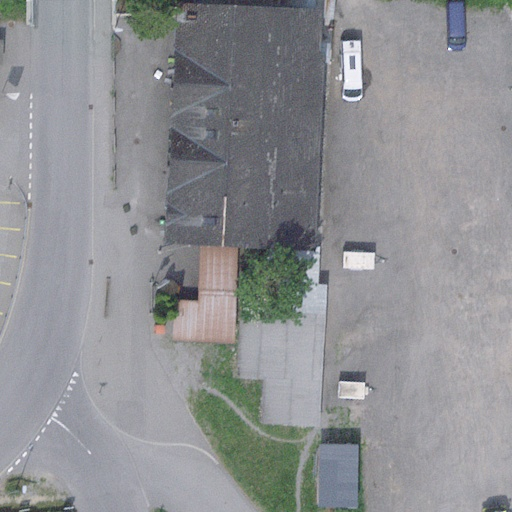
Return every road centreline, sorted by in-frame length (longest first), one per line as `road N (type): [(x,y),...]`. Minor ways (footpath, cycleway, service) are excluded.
road 1 (tertiary): [(72,0),(57,283),(45,340),(19,395)]
road 2 (unclassified): [(19,395),(90,456),(115,511)]
road 3 (track): [(103,478),(174,480),(214,511)]
